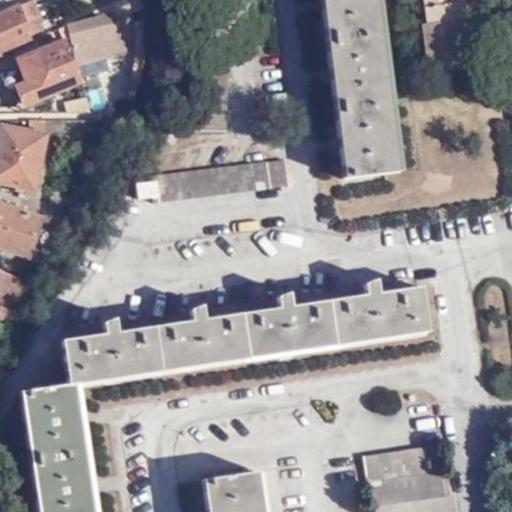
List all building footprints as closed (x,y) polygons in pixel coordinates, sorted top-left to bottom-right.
[(114,18),(145,11),(144,0),(116,0),(109,4),(112,13),(66,27),(77,67),(129,54),(126,41),(120,42),(114,18)] [(228,131),(230,0),(201,0),(200,131),(228,131)] [(376,0),(318,0),(319,5),(329,75),(338,145),(342,179),(399,172),(376,0)] [(461,20),(467,19),(465,5),(464,0),(425,0),(429,24),(461,20)] [(14,8),(0,14),(0,54),(30,40),(29,36),(44,30),(32,1),(14,8)] [(429,24),(423,24),(428,60),(466,56),(462,26),(461,20),(429,24)] [(462,26),(466,56),(475,55),(472,25),(462,26)] [(56,28),(30,40),(31,43),(12,52),(26,82),(14,86),(23,107),(79,83),(56,28)] [(30,40),(0,54),(0,57),(12,52),(31,43),(30,40)] [(91,114),(86,99),(77,102),(81,114),(91,114)] [(46,137),(45,121),(28,121),(29,133),(1,127),(0,131),(0,183),(34,191),(46,137)] [(101,148),(111,151),(118,137),(124,124),(114,122),(109,122),(101,148)] [(154,200),(150,200),(151,206),(286,186),(282,160),(147,179),(147,184),(152,184),(154,200)] [(137,202),(150,200),(154,200),(152,184),(147,184),(135,186),(137,202)] [(0,202),(0,248),(26,258),(41,218),(0,202)] [(0,309),(1,308),(10,313),(28,286),(0,273),(0,309)] [(74,386),(428,333),(421,287),(378,294),(377,287),(376,281),(362,283),(364,296),(289,308),(288,301),(287,295),(274,297),(276,310),(202,321),(201,314),(200,308),(187,310),(189,323),(116,334),(115,328),(114,321),(101,323),(103,337),(60,343),(67,385),(19,392),(36,511),(93,511),(90,487),(79,420),(74,386)] [(386,507),(446,498),(439,444),(379,454),(386,507)] [(265,511),(260,472),(201,481),(205,511),(265,511)]
